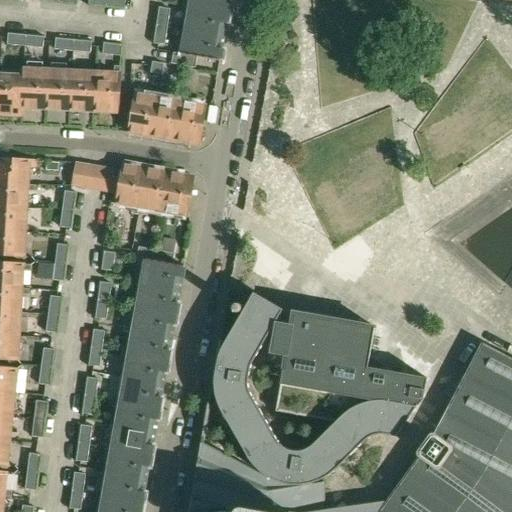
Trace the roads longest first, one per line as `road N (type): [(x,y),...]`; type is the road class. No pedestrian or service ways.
road 1 (residential): [(163,511),(224,169)]
road 2 (residential): [(224,169),(98,144),(0,138)]
road 3 (residential): [(224,169),(254,0)]
